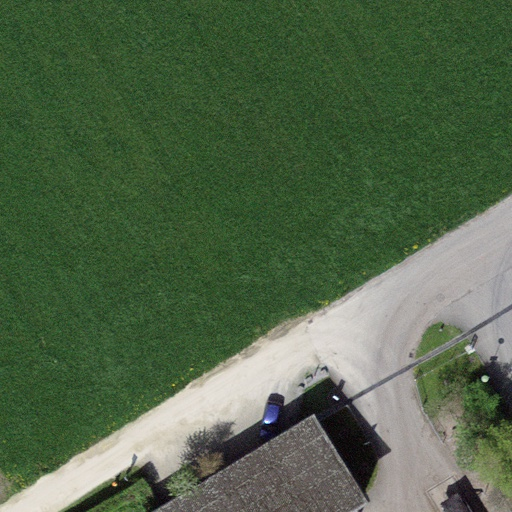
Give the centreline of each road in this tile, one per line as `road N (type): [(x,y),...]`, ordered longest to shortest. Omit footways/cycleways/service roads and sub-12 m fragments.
road 1 (track): [(29,511),(307,343)]
road 2 (unknown): [(371,303),(488,511)]
